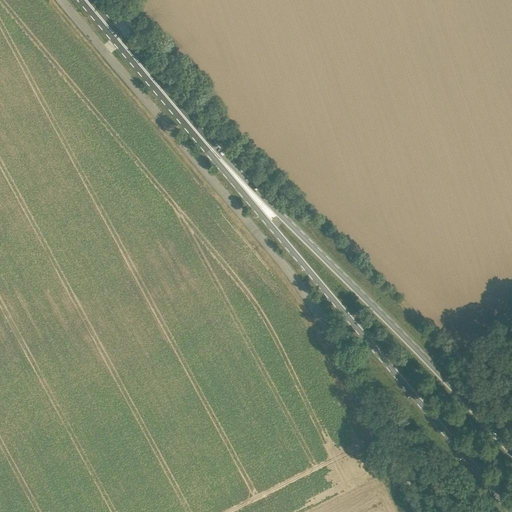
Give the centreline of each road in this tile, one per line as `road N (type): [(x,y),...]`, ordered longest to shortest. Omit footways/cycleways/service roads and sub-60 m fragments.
road 1 (primary): [(229,169),(508,511)]
road 2 (primary): [(511,451),(229,169)]
road 3 (primary): [(229,169),(84,0)]
